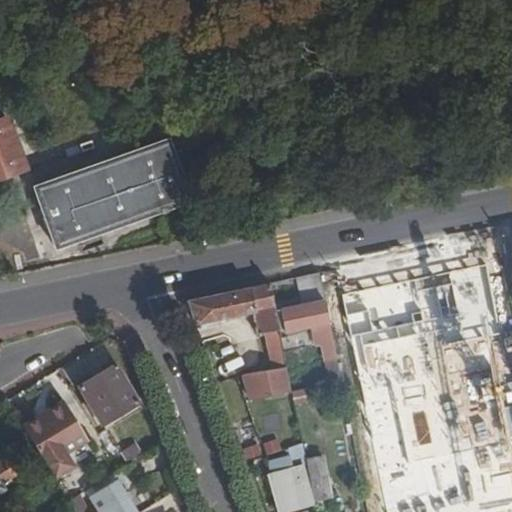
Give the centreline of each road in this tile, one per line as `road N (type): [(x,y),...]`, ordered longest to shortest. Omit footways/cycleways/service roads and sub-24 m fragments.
road 1 (secondary): [(511,203),(140,280)]
road 2 (residential): [(140,280),(224,511)]
road 3 (secondary): [(140,280),(0,309)]
